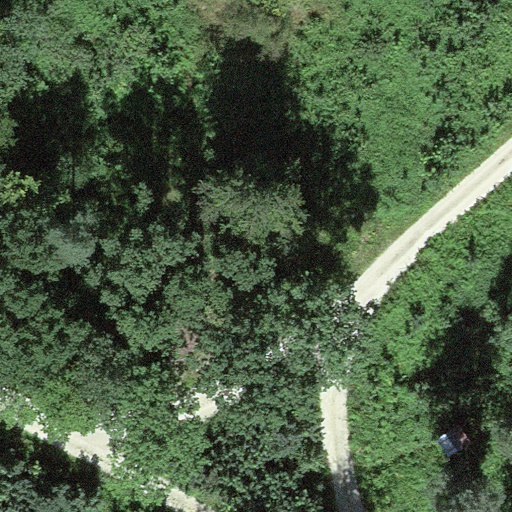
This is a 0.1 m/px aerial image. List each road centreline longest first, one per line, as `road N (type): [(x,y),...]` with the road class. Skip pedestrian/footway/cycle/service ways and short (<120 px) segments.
road 1 (track): [(511,166),(323,333),(101,449)]
road 2 (track): [(213,511),(101,449)]
